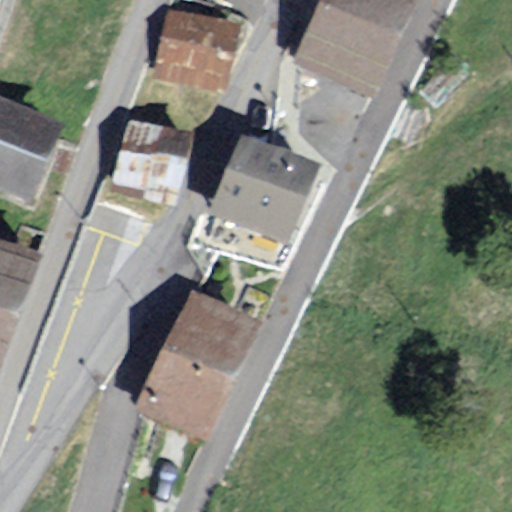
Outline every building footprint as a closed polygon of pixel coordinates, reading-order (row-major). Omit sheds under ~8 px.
[(409,0),(329,0),(305,55),(372,84),(409,0)] [(250,31),(174,14),(158,84),(234,101),(250,31)] [(78,138),(1,107),(0,108),(0,198),(45,217),(78,138)] [(199,150),(137,127),(113,193),(175,216),(199,150)] [(313,163),(245,138),(218,211),(285,236),(313,163)] [(0,358),(34,269),(0,256),(0,358)] [(256,322),(194,294),(145,401),(207,429),(256,322)]
